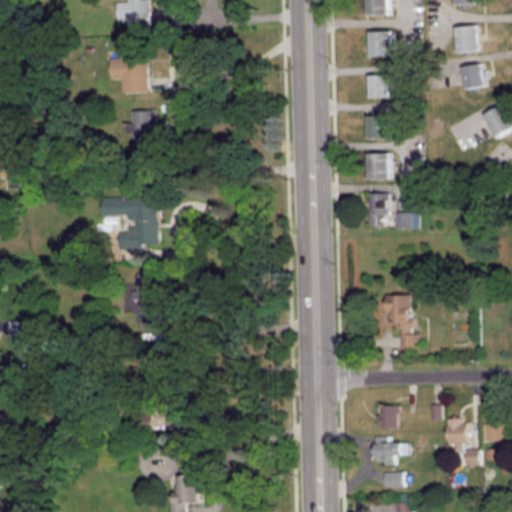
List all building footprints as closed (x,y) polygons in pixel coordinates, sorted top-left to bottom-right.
[(119,0),(120,16),(131,16),(131,24),(153,23),(153,13),(152,0),(119,0)] [(369,0),(390,0),(391,11),(369,12),(369,0)] [(458,21),(480,20),(481,48),(459,48),(458,21)] [(371,26),(393,25),(393,53),(372,53),(371,26)] [(121,37),(145,36),(146,53),(149,53),(150,80),(150,87),(124,88),(124,75),(113,75),(112,54),(122,54),(121,37)] [(487,84),(483,62),(464,65),(468,87),(487,84)] [(390,73),(371,74),(372,97),(391,96),(390,73)] [(498,136),(511,128),(511,116),(505,103),(486,113),(498,136)] [(134,107),(135,153),(149,153),(159,153),(159,134),(156,134),(156,118),(158,118),(158,106),(134,107)] [(389,114),(369,114),(369,137),(389,136),(389,114)] [(392,177),(391,152),(369,152),(370,177),(392,177)] [(21,153),(2,153),(2,176),(21,175),(21,153)] [(370,224),(386,224),(386,213),(391,213),(391,192),(370,192),(370,224)] [(160,245),(160,197),(103,197),(103,213),(129,213),(129,218),(135,218),(135,228),(121,228),(121,245),(160,245)] [(419,211),(396,212),(397,227),(420,227),(419,211)] [(138,270),(162,269),(164,318),(140,319),(139,296),(133,296),(133,287),(138,287),(138,270)] [(412,294),(389,293),(389,321),(402,321),(402,348),(419,348),(419,332),(415,332),(415,317),(412,317),(412,294)] [(10,334),(27,334),(26,319),(10,320),(10,334)] [(158,351),(160,408),(169,408),(179,407),(178,390),(172,390),(172,388),(180,387),(180,376),(183,376),(183,358),(180,358),(180,351),(158,351)] [(442,403),(432,403),(432,418),(443,418),(442,403)] [(381,427),(400,427),(400,404),(381,404),(381,427)] [(134,410),(154,409),(155,428),(135,429),(134,410)] [(470,442),(470,418),(450,419),(450,443),(456,442),(456,449),(464,449),(464,442),(470,442)] [(505,439),(504,421),(484,422),(485,440),(505,439)] [(391,435),(377,435),(378,462),(397,461),(397,453),(410,453),(410,441),(391,442),(391,435)] [(481,464),(481,447),(466,447),(466,464),(481,464)] [(173,511),(188,511),(188,501),(201,501),(201,468),(182,468),(182,491),(177,491),(177,500),(173,500),(173,511)] [(405,470),(386,471),(386,486),(405,485),(405,470)] [(413,511),(413,501),(396,502),(396,511),(413,511)]
